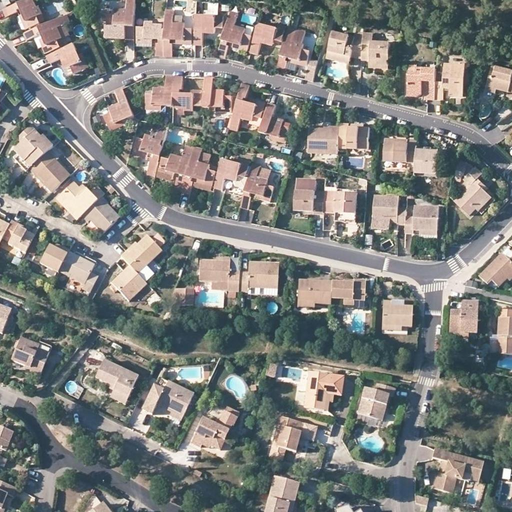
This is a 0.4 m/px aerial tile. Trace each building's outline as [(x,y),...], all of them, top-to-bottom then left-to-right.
[(24,14),(30,28),(41,23),(39,16),(44,14),(40,6),(37,7),(34,0),(30,0),(29,0),(28,0),(24,0),(4,9),(8,17),(19,12),(19,10),(21,9),(24,10),(26,13),(24,14)] [(107,21),(107,26),(124,27),(124,25),(127,25),(128,27),(128,31),(127,31),(126,43),(135,44),(136,0),(127,0),(127,9),(115,9),(115,14),(108,14),(107,21)] [(166,13),(166,29),(166,57),(175,57),(175,43),(173,43),(173,40),(175,38),(178,38),(178,41),(193,41),(193,29),(186,29),(186,23),(184,23),(175,23),(175,16),(175,14),(166,13)] [(27,29),(30,28),(24,14),(20,15),(27,29)] [(48,23),(44,14),(39,16),(41,23),(43,25),(48,23)] [(234,43),(249,48),(253,36),(245,34),(247,29),(236,26),(238,17),(230,14),(217,57),(226,59),(230,46),(228,46),(229,43),(232,40),(235,41),(234,43)] [(208,30),(208,34),(216,34),(216,28),(224,28),(224,16),(208,15),(208,18),(205,18),(202,15),(197,15),(196,45),(204,45),(205,34),(205,30),(208,30)] [(59,28),(66,25),(68,24),(64,16),(48,23),(43,25),(24,33),(27,40),(35,37),(35,38),(39,36),(38,34),(42,32),(43,34),(44,34),(45,37),(44,38),(47,45),(43,46),(46,53),(62,47),(59,40),(64,38),(59,28)] [(158,57),(166,57),(166,29),(164,29),(164,25),(155,25),(155,22),(146,22),(146,27),(139,27),(138,40),(154,40),(154,37),(158,37),(160,39),(160,43),(158,43),(158,57)] [(267,41),(266,44),(274,46),(276,40),(282,42),(286,30),(270,25),(269,29),(267,28),(265,25),(259,23),(251,53),(259,55),(262,43),(264,40),(267,41)] [(71,35),(66,25),(59,28),(64,38),(71,35)] [(124,27),(107,26),(107,30),(116,30),(116,36),(123,36),(124,31),(124,27)] [(296,32),(288,30),(276,71),(285,74),(289,61),(287,61),(288,59),(291,56),(294,56),(293,59),(308,63),(311,51),(304,49),(305,44),(303,44),(306,30),(298,28),(296,32)] [(123,40),(123,36),(116,36),(116,30),(107,30),(107,39),(123,40)] [(327,58),(351,64),(352,58),(354,52),(363,53),(363,44),(363,35),(355,32),(354,36),(333,31),(327,58)] [(40,48),(43,46),(47,45),(44,38),(45,37),(44,34),(43,34),(42,32),(38,34),(39,36),(35,38),(40,48)] [(378,65),(390,65),(390,42),(373,41),(374,34),(364,33),(363,35),(363,44),(363,53),(362,59),(362,61),(371,60),(370,68),(378,69),(378,65)] [(248,52),(249,48),(234,43),(233,47),(248,52)] [(86,70),(80,55),(78,56),(76,53),(78,50),(75,44),(48,56),(51,64),(61,59),(64,58),(66,62),(63,63),(67,70),(72,68),(75,74),(86,70)] [(84,53),(80,55),(86,70),(90,69),(84,53)] [(306,68),(308,63),(293,59),(292,64),(306,68)] [(306,79),(314,81),(318,66),(310,63),(306,79)] [(436,82),(435,100),(444,100),(445,88),(451,89),(451,96),(465,96),(466,64),(446,64),(445,82),(436,82)] [(417,71),(410,71),(408,96),(419,97),(423,94),(426,95),(426,100),(435,100),(436,82),(437,69),(417,68),(417,71)] [(487,89),(499,92),(510,95),(509,99),(511,99),(511,73),(493,68),(487,89)] [(175,106),(175,104),(176,77),(167,77),(167,88),(167,91),(163,91),(163,88),(155,88),(155,93),(148,93),(148,106),(163,106),(163,104),(166,104),(168,106),(175,106)] [(185,77),(176,77),(175,104),(177,104),(177,108),(186,109),(187,111),(196,111),(196,106),(202,105),(202,94),(188,93),(188,96),(185,96),(182,94),(182,90),(184,89),(185,77)] [(217,108),(232,109),(233,97),(225,97),(225,90),(217,90),(218,94),(214,94),(214,90),(214,79),(206,79),(205,108),(211,108),(214,105),(217,105),(217,108)] [(255,116),(262,118),(265,107),(251,103),(250,105),(246,104),(245,100),(246,98),(248,98),(251,87),(243,84),(232,125),(240,128),(243,118),(251,121),(254,121),(255,116)] [(110,128),(125,121),(124,118),(127,117),(130,119),(136,116),(124,88),(116,92),(121,102),(122,106),(119,107),(117,104),(109,107),(112,113),(105,116),(110,128)] [(252,98),(251,103),(265,107),(267,102),(252,98)] [(265,119),(262,126),(261,132),(267,134),(270,132),(273,133),(273,136),(288,140),(291,128),(284,126),(285,122),(286,120),(278,117),(277,121),(273,120),(274,116),(277,105),(269,103),(265,119)] [(251,123),(262,126),(265,119),(262,118),(255,116),(254,121),(251,121),(251,123)] [(126,125),(125,121),(110,128),(112,132),(126,125)] [(349,129),(349,126),(341,126),(341,129),(340,150),(370,151),(371,130),(365,130),(349,129)] [(33,127),(20,139),(20,145),(14,151),(18,155),(15,158),(27,173),(30,170),(50,151),(55,147),(47,138),(45,140),(33,127)] [(155,128),(153,136),(155,136),(154,138),(163,141),(162,146),(164,146),(168,130),(155,128)] [(340,150),(341,129),(310,128),(309,155),(340,156),(340,150)] [(135,149),(150,153),(151,150),(154,151),(155,154),(154,158),(152,158),(149,170),(157,172),(164,146),(162,146),(163,141),(154,138),(155,136),(153,136),(147,134),(145,139),(138,137),(135,149)] [(287,145),(288,140),(273,136),(271,140),(287,145)] [(408,146),(385,145),(384,163),(416,165),(417,152),(418,143),(409,142),(408,146)] [(177,190),(184,192),(194,149),(186,147),(184,157),(172,154),(171,159),(163,157),(160,169),(159,173),(175,178),(176,173),(177,170),(180,171),(182,175),(182,177),(180,176),(177,190)] [(149,158),(150,153),(135,149),(134,154),(149,158)] [(203,152),(194,149),(184,192),(191,193),(193,186),(194,182),(194,180),(192,180),(193,177),(196,175),(200,177),(199,179),(214,183),(217,171),(210,169),(211,164),(209,163),(201,161),(203,152)] [(58,159),(50,151),(30,170),(52,193),(71,176),(56,160),(58,159)] [(212,154),(203,152),(201,161),(209,163),(212,154)] [(440,153),(417,152),(416,165),(416,175),(439,177),(440,153)] [(231,175),(230,180),(236,181),(238,182),(240,176),(246,178),(250,165),(235,161),(234,164),(229,163),(228,160),(223,159),(215,188),(224,190),(227,179),(228,175),(231,175)] [(463,182),(474,170),(471,167),(467,166),(467,164),(459,163),(455,179),(463,182)] [(261,168),(253,165),(246,189),(242,207),(249,209),(252,197),(250,197),(251,192),(254,191),(257,193),(257,194),(272,198),(275,186),(268,184),(269,180),(258,177),(261,168)] [(271,171),(261,168),(258,177),(269,180),(271,171)] [(477,211),(490,197),(486,194),(483,190),(486,188),(479,181),(483,176),(476,169),(474,170),(463,182),(465,184),(458,192),(462,196),(455,203),(470,218),(477,211)] [(246,189),(249,179),(246,178),(240,176),(238,182),(236,181),(235,184),(237,187),(246,189)] [(213,187),(214,183),(199,179),(198,183),(213,187)] [(297,179),(297,190),(316,191),(317,180),(297,179)] [(212,191),(213,187),(198,183),(194,182),(193,186),(212,191)] [(68,202),(82,217),(83,217),(99,201),(90,192),(84,185),(80,188),(75,183),(60,197),(66,204),(68,202)] [(97,186),(90,192),(99,201),(104,197),(106,195),(97,186)] [(315,212),(315,214),(324,215),(324,212),(325,191),(316,191),(297,190),(296,211),(307,211),(315,212)] [(336,213),(357,214),(358,193),(325,191),(324,212),(336,213)] [(373,219),(391,220),(398,220),(398,225),(406,225),(407,216),(407,208),(399,208),(400,196),(375,195),(373,219)] [(77,222),(82,217),(68,202),(66,204),(60,197),(57,200),(77,222)] [(104,197),(99,201),(83,217),(89,224),(91,222),(104,235),(121,219),(109,205),(110,204),(104,197)] [(495,202),(490,197),(477,211),(482,215),(495,202)] [(421,230),(439,231),(440,207),(415,206),(414,216),(407,216),(406,225),(406,233),(414,234),(414,230),(421,230)] [(357,214),(336,213),(335,222),(356,223),(357,214)] [(18,227),(20,225),(13,221),(10,225),(3,240),(10,243),(8,245),(26,254),(35,236),(23,230),(18,227)] [(2,224),(0,223),(0,244),(3,240),(10,225),(4,222),(2,224)] [(356,226),(337,224),(336,236),(355,241),(356,226)] [(152,240),(161,249),(166,243),(158,234),(152,240)] [(132,252),(129,249),(127,251),(122,257),(130,266),(139,275),(145,269),(163,251),(161,249),(152,240),(148,236),(139,245),(132,252)] [(34,256),(41,243),(35,239),(28,252),(34,256)] [(137,243),(129,249),(132,252),(139,245),(137,243)] [(62,252),(54,248),(51,245),(41,264),(59,274),(60,272),(70,252),(70,251),(63,247),(62,252)] [(70,252),(60,272),(85,285),(82,290),(89,294),(99,277),(92,273),(95,266),(70,252)] [(511,274),(511,258),(510,260),(502,253),(479,277),(488,285),(492,281),(499,287),(508,279),(511,274)] [(231,261),(216,260),(201,260),(200,281),(211,282),(211,290),(230,291),(236,292),(239,292),(240,271),(231,271),(231,261)] [(249,289),(278,290),(279,266),(266,266),(266,263),(249,262),(248,272),(240,271),(239,292),(248,292),(249,289)] [(139,275),(130,266),(112,283),(129,301),(148,284),(144,280),(139,275)] [(150,274),(145,269),(139,275),(144,280),(150,274)] [(344,300),(354,300),(365,301),(365,281),(354,280),(354,283),(344,283),(332,282),(331,299),(344,300)] [(315,302),(316,305),(331,305),(331,299),(332,282),(299,281),(298,302),(315,302)] [(179,290),(178,306),(188,307),(188,298),(181,298),(181,290),(179,290)] [(188,298),(188,307),(194,307),(195,291),(181,290),(181,298),(188,298)] [(449,333),(470,334),(477,334),(479,301),(462,300),(461,312),(451,312),(449,333)] [(382,327),(402,327),(412,328),(413,306),(403,306),(392,306),(392,301),(383,301),(382,327)] [(11,311),(0,305),(0,332),(2,334),(11,311)] [(511,310),(500,309),(497,354),(511,355),(511,310)] [(40,346),(21,338),(12,360),(31,368),(30,371),(40,375),(52,347),(42,342),(40,346)] [(115,392),(130,400),(141,378),(106,361),(98,378),(117,388),(115,392)] [(328,396),(336,396),(344,398),(346,379),(310,374),(309,386),(308,390),(306,409),(326,412),(328,396)] [(159,406),(173,413),(184,419),(196,394),(171,382),(166,392),(157,387),(145,411),(155,416),(159,406)] [(384,405),(388,406),(391,397),(395,398),(397,390),(379,385),(377,393),(367,390),(360,415),(380,420),(384,405)] [(127,405),(130,400),(115,392),(112,398),(127,405)] [(335,404),(336,396),(328,396),(326,412),(330,413),(331,403),(335,404)] [(225,409),(216,427),(228,432),(230,427),(231,428),(238,415),(225,409)] [(183,422),(184,419),(173,413),(171,417),(183,422)] [(284,429),(279,449),(298,454),(306,424),(282,418),(279,428),(284,429)] [(211,444),(210,445),(219,450),(223,442),(228,432),(216,427),(202,420),(190,443),(200,449),(202,446),(204,440),(211,444)] [(0,427),(0,465),(4,467),(7,460),(0,457),(3,451),(6,452),(14,433),(0,427)] [(274,447),(279,449),(284,429),(279,428),(274,447)] [(235,437),(228,432),(223,442),(231,446),(235,437)] [(208,449),(210,445),(211,444),(204,440),(202,446),(208,449)] [(447,476),(440,474),(439,474),(435,489),(454,494),(459,480),(464,482),(466,475),(482,479),(486,464),(436,451),(434,460),(444,462),(450,464),(447,476)] [(444,462),(440,474),(447,476),(450,464),(444,462)] [(481,483),(482,479),(466,475),(464,482),(470,483),(473,481),(481,483)] [(287,511),(289,504),(293,505),(299,484),(274,477),(264,511),(287,511)] [(1,509),(4,502),(7,494),(14,497),(17,489),(0,481),(0,511),(3,511),(4,511),(1,509)] [(109,511),(110,511),(105,504),(103,505),(98,498),(93,498),(82,511),(109,511)]
